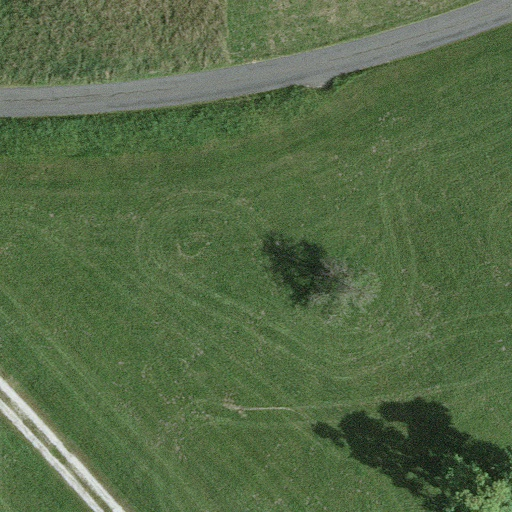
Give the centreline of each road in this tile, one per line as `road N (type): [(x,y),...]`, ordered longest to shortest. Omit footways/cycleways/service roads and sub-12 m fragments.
road 1 (residential): [(0,103),(125,97),(349,59),(511,8)]
road 2 (track): [(0,403),(102,511)]
